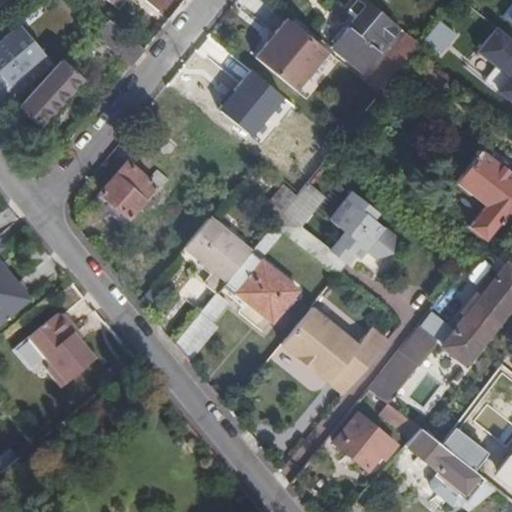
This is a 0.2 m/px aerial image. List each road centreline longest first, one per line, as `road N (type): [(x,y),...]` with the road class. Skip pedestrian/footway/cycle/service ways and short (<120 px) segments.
road 1 (residential): [(41,213),(287,511)]
road 2 (residential): [(212,0),(41,213)]
